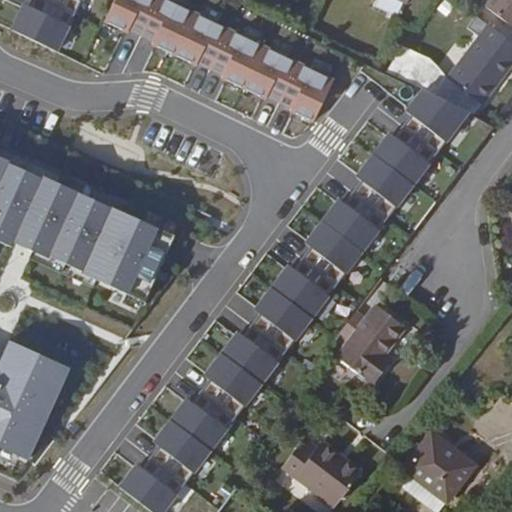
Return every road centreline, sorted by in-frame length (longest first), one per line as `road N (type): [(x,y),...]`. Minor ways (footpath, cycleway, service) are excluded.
road 1 (residential): [(41,511),(280,189),(279,166),(259,143),(148,94),(77,96),(0,62)]
road 2 (residential): [(448,266),(466,198),(511,137)]
